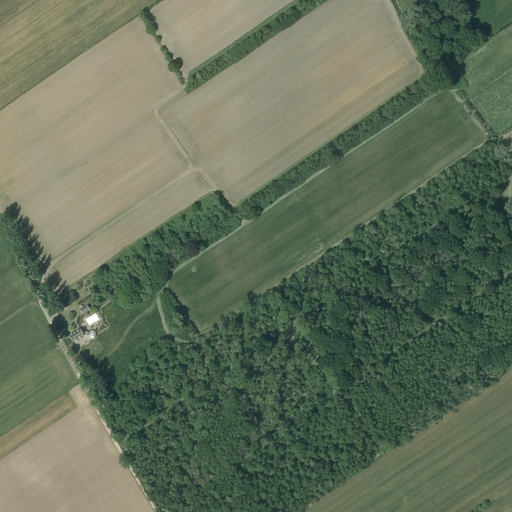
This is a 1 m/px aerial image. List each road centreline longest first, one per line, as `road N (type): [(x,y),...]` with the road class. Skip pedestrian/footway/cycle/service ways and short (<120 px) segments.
road 1 (track): [(156,511),(39,290),(55,260),(194,167)]
road 2 (track): [(166,283),(106,355),(78,375)]
